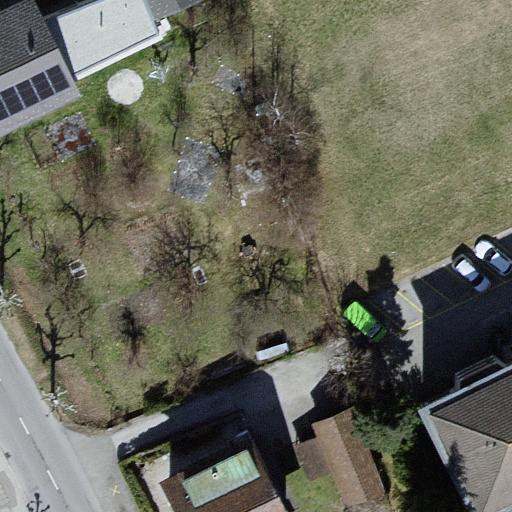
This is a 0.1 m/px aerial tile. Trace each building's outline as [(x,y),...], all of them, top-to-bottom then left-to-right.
[(218,0),(133,0),(145,30),(219,2),(218,0)] [(39,2),(0,18),(0,134),(82,97),(39,2)] [(511,349),(402,400),(450,511),(458,511),(511,488),(511,349)] [(291,426),(311,470),(331,460),(343,487),(385,468),(353,398),(291,426)] [(143,481),(158,511),(276,511),(239,442),(143,481)]
